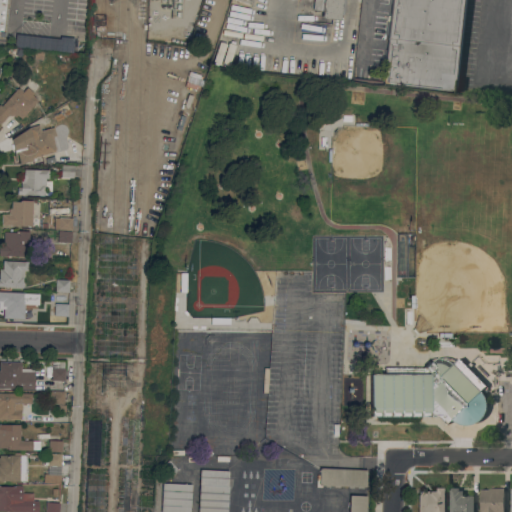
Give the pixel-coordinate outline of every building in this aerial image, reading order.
[(0,0),(0,37),(4,38),(8,1),(0,0)] [(343,0),(342,13),(340,13),(339,19),(320,17),(320,10),(311,9),(312,0),(343,0)] [(466,0),(456,92),(383,83),(392,0),(466,0)] [(60,38),(60,35),(79,37),(78,52),(4,44),(5,32),(60,38)] [(19,48),(25,52),(22,57),(16,54),(19,48)] [(34,58),(35,51),(44,52),(43,59),(34,58)] [(14,91),(13,90),(16,86),(18,88),(19,87),(23,91),(27,86),(34,92),(32,94),(38,99),(22,118),(17,114),(16,115),(13,113),(11,115),(9,114),(1,123),(0,122),(0,103),(1,105),(14,91)] [(17,150),(14,151),(14,149),(12,150),(10,143),(13,143),(11,138),(29,126),(40,123),(41,129),(54,126),(57,135),(55,135),(59,149),(56,149),(56,150),(32,157),(33,160),(21,163),(17,150)] [(61,176),(61,165),(74,165),(74,177),(61,176)] [(40,169),(40,168),(49,169),(49,178),(46,177),(45,185),(44,185),(44,190),(45,190),(45,195),(40,195),(40,194),(25,193),(25,194),(17,194),(17,186),(21,186),(21,180),(21,173),(24,173),(24,168),(40,169)] [(32,225),(12,224),(2,224),(2,213),(9,213),(9,208),(12,208),(12,200),(20,200),(20,199),(33,199),(32,225)] [(59,217),(59,216),(72,217),(72,230),(58,229),(58,228),(54,228),(55,217),(59,217)] [(4,231),(16,231),(16,229),(29,230),(29,255),(0,254),(0,244),(4,244),(4,231)] [(71,241),(58,241),(58,230),(72,231),(71,241)] [(28,260),(28,270),(24,269),(24,276),(23,276),(23,281),(24,281),(24,287),(0,285),(0,268),(2,268),(3,259),(28,260)] [(69,291),(55,290),(56,278),(69,279),(69,291)] [(0,290),(25,292),(25,305),(32,306),(31,317),(24,317),(24,318),(3,317),(3,308),(0,308),(0,290)] [(68,315),(54,315),(54,302),(68,303),(68,315)] [(370,373),(385,374),(386,367),(422,367),(430,360),(433,359),(436,358),(440,357),(443,358),(447,359),(450,361),(453,363),(459,358),(486,385),(480,390),(482,392),(484,396),(486,401),(487,405),(486,408),(485,413),(482,417),(479,421),(475,423),(470,425),(466,425),(463,424),(459,423),(456,422),(452,418),(447,423),(439,415),(370,415),(370,373)] [(51,379),(52,360),(66,361),(65,380),(51,379)] [(0,361),(21,361),(21,368),(35,368),(35,389),(14,388),(14,387),(0,387),(0,361)] [(64,392),(64,403),(51,402),(51,391),(64,392)] [(0,392),(32,392),(32,402),(14,402),(14,410),(21,410),(21,418),(0,418),(0,392)] [(20,449),(6,449),(6,447),(0,447),(0,423),(20,423),(20,439),(32,439),(32,440),(40,440),(40,449),(33,449),(20,449)] [(62,451),(48,451),(49,439),(62,440),(62,451)] [(61,465),(47,465),(48,453),(61,453),(61,465)] [(0,454),(20,454),(27,454),(27,471),(20,471),(20,480),(0,480),(0,454)] [(160,465),(168,458),(178,469),(170,476),(160,465)] [(365,469),(364,487),(318,485),(319,467),(365,469)] [(198,511),(200,469),(229,470),(227,511),(198,511)] [(61,474),(60,483),(48,482),(48,473),(61,474)] [(161,511),(162,482),(192,483),(190,511),(161,511)] [(0,511),(0,485),(22,485),(22,493),(33,493),(33,500),(38,500),(38,511),(12,511),(0,511)] [(444,511),(417,511),(418,494),(419,494),(419,490),(437,491),(437,487),(445,487),(445,491),(444,511)] [(473,511),(449,511),(450,491),(449,491),(449,487),(459,488),(459,490),(463,490),(463,495),(473,495),(473,511)] [(504,511),(480,511),(480,489),(488,489),(489,488),(504,488),(504,511)] [(365,511),(348,511),(349,494),(366,495),(365,511)] [(60,502),(59,511),(46,511),(46,501),(60,502)]
